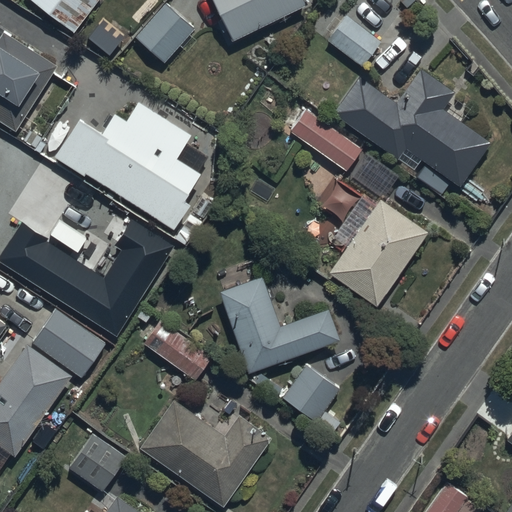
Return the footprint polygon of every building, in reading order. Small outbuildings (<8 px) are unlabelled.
[(38,0),(74,27),(95,0),(38,0)] [(197,24),(169,0),(163,0),(135,32),(165,58),(180,41),(188,48),(197,37),(191,31),(197,24)] [(216,0),(234,35),(305,0),(216,0)] [(382,37),(347,9),(327,34),(362,62),(382,37)] [(0,116),(15,126),(59,60),(0,21),(0,116)] [(397,96),(360,69),(334,105),(414,164),(422,153),(460,181),(493,137),(467,118),(478,102),(422,61),(397,96)] [(86,163),(173,218),(190,190),(184,186),(199,161),(178,147),(192,126),(139,93),(126,113),(114,106),(104,122),(77,105),(50,146),(84,167),(86,163)] [(305,105),(290,127),(347,166),(362,145),(305,105)] [(57,159),(35,192),(77,219),(98,187),(57,159)] [(329,264),(377,298),(428,226),(381,192),(329,264)] [(122,239),(104,268),(47,233),(50,229),(21,211),(0,243),(0,252),(115,325),(172,236),(130,210),(115,235),(122,239)] [(266,268),(221,282),(249,366),(341,335),(330,303),(282,319),(266,268)] [(57,304),(33,338),(82,373),(106,339),(57,304)] [(161,314),(144,338),(195,375),(213,351),(161,314)] [(0,439),(16,451),(73,370),(28,338),(0,376),(0,439)] [(340,384),(306,360),(283,392),(317,416),(340,384)] [(174,394),(140,443),(224,501),(272,434),(239,411),(225,430),(174,394)] [(127,451),(94,429),(70,463),(103,485),(127,451)] [(468,495),(470,493),(448,476),(422,511),(423,511),(454,511),(455,511),(476,511),(482,505),(468,495)] [(151,511),(119,488),(102,511),(151,511)]
